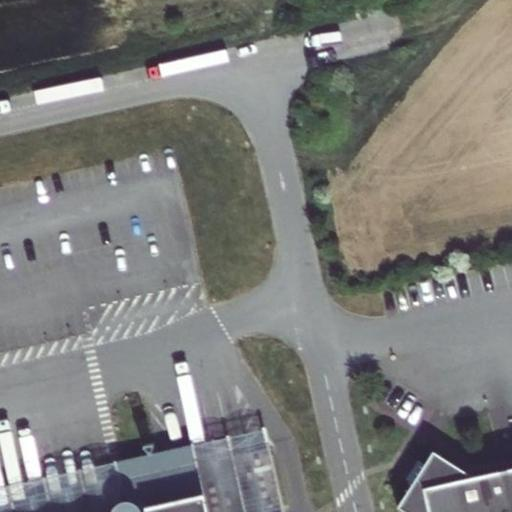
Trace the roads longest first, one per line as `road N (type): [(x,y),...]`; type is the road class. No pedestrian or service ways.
road 1 (unclassified): [(0,120),(187,80),(230,80),(259,100),(281,155),(356,511)]
road 2 (unknown): [(0,237),(153,210),(165,219),(177,261),(173,275),(155,284),(0,323)]
